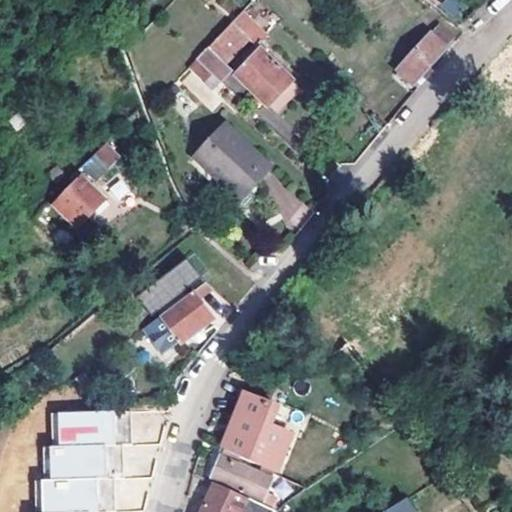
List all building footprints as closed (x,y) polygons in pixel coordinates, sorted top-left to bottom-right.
[(446,0),(439,8),(453,19),(464,5),(458,0),(446,0)] [(231,22),(196,60),(219,82),(231,70),(223,61),(246,37),(231,22)] [(419,76),(423,80),(431,70),(427,67),(452,39),(436,24),(394,70),(410,84),(419,76)] [(235,75),(269,106),(280,96),(284,99),(296,85),(261,51),(266,46),(259,40),(254,44),(255,46),(242,60),(245,64),(235,75)] [(511,42),(491,60),(511,85),(511,42)] [(195,157),(233,193),(251,173),(258,180),(270,167),(224,124),(195,157)] [(86,168),(100,183),(123,157),(109,144),(86,168)] [(464,155),(458,149),(438,171),(444,176),(434,187),(482,233),(484,230),(495,240),(511,221),(511,181),(478,150),(471,157),(466,153),(464,155)] [(240,199),(258,180),(251,173),(233,193),(240,199)] [(81,230),(107,201),(82,177),(55,206),(81,230)] [(379,221),(312,295),(378,354),(383,347),(392,355),(454,286),(379,221)] [(194,293),(170,310),(162,315),(157,319),(144,329),(161,354),(179,341),(181,343),(212,319),(198,298),(211,289),(205,284),(194,293)] [(146,306),(157,319),(162,315),(170,310),(159,296),(146,306)] [(269,475),(274,477),(290,438),(271,429),(279,410),(245,395),(220,451),(222,452),(269,475)] [(112,511),(113,510),(116,509),(120,491),(134,494),(131,507),(140,509),(146,481),(115,474),(117,464),(139,456),(143,457),(147,470),(150,460),(146,448),(112,440),(117,419),(42,402),(56,443),(38,449),(48,476),(32,482),(42,509),(34,511),(112,511)] [(269,475),(222,452),(214,472),(208,470),(205,478),(256,501),(254,507),(265,511),(268,511),(273,500),(260,494),(269,475)] [(265,511),(254,507),(209,485),(197,511),(265,511)] [(412,511),(405,499),(384,511),(412,511)]
